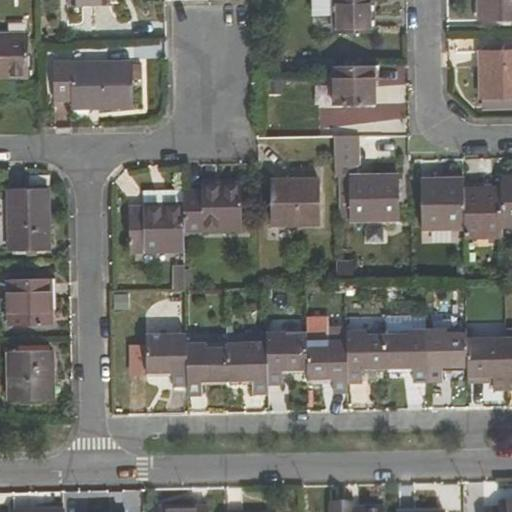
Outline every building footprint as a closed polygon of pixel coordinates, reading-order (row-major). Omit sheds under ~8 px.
[(331,0),(304,0),(305,17),(319,17),(332,17),(331,0)] [(374,33),(373,0),(331,0),(332,17),(332,34),(374,33)] [(511,0),(479,0),(480,24),(511,22),(511,0)] [(332,17),(319,17),(319,34),(332,34),(332,17)] [(26,33),(0,33),(0,75),(28,75),(26,33)] [(480,102),(482,101),(511,100),(511,54),(480,55),(480,102)] [(54,103),(71,103),(70,68),(70,64),(53,64),(54,103)] [(70,68),(71,103),(72,109),(132,107),(131,67),(70,68)] [(374,67),(331,68),(332,106),(375,105),(374,67)] [(511,100),(482,101),(482,110),(511,108),(511,100)] [(462,184),(462,176),(433,177),(433,185),(462,184)] [(511,176),(501,177),(501,185),(511,184),(511,176)] [(395,180),(349,180),(350,222),(396,221),(395,180)] [(317,182),(271,183),(272,227),(318,226),(317,182)] [(462,184),(433,185),(421,186),(422,233),(463,233),(463,194),(462,184)] [(488,184),(462,184),(463,194),(488,193),(488,184)] [(511,184),(501,185),(501,193),(501,230),(511,230),(511,184)] [(201,196),(183,197),(183,207),(184,234),(240,232),(239,187),(220,187),(220,196),(201,196)] [(201,188),(201,196),(220,196),(220,187),(201,188)] [(8,250),(50,249),(49,190),(6,191),(8,250)] [(463,233),(463,241),(501,240),(501,230),(501,193),(488,193),(463,194),(463,233)] [(184,234),(183,207),(159,207),(159,213),(145,213),(129,213),(130,254),(184,253),(184,234)] [(172,262),(173,285),(188,284),(187,261),(172,262)] [(7,327),(52,325),(52,281),(7,282),(7,327)] [(345,336),(345,328),(327,329),(328,341),(306,342),(307,371),(307,384),(331,383),(331,394),(346,394),(346,384),(345,336)] [(468,333),(426,334),(427,384),(442,384),(442,370),(468,369),(468,342),(468,333)] [(426,334),(386,335),(387,371),(411,370),(412,384),(427,384),(426,334)] [(306,335),(266,336),(267,346),(267,385),(281,384),(281,372),(307,371),(306,342),(306,335)] [(387,371),(386,335),(345,336),(346,384),(362,384),(362,371),(387,371)] [(186,348),(186,338),(146,339),(147,375),(170,375),(170,386),(187,386),(186,348)] [(468,369),(469,380),(492,379),(492,393),(509,392),(508,341),(468,342),(468,369)] [(267,346),(227,347),(227,385),(252,385),(253,396),(267,395),(267,385),(267,346)] [(227,385),(227,347),(186,348),(187,386),(187,396),(203,396),(203,386),(227,385)] [(53,353),(6,354),(8,402),(54,400),(53,353)] [(89,510),(125,509),(124,492),(88,493),(89,510)]
